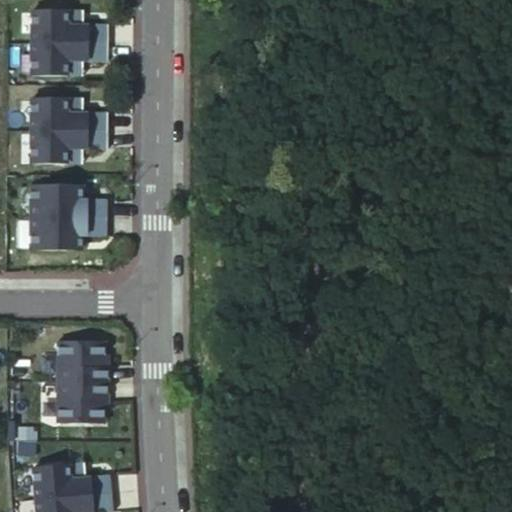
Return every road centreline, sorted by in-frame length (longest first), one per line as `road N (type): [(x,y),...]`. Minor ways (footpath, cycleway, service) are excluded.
road 1 (tertiary): [(158,0),(155,302)]
road 2 (tertiary): [(155,302),(162,511)]
road 3 (residential): [(155,302),(0,301)]
